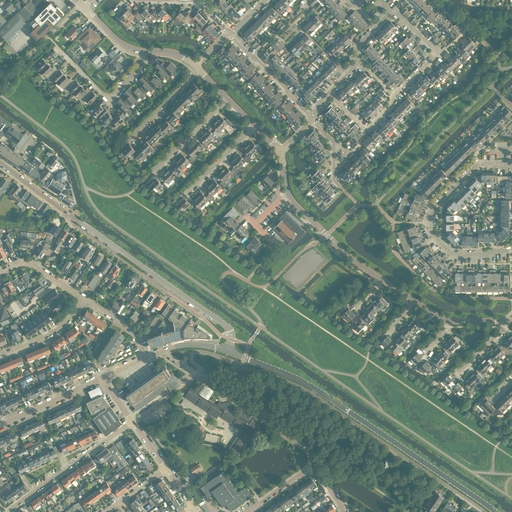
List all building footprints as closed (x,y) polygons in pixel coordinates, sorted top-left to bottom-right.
[(28,21),(39,10),(48,0),(47,0),(38,0),(34,4),(30,1),(24,6),(0,30),(0,34),(7,41),(27,20),(28,21)] [(290,7),(288,5),(283,0),(279,0),(278,2),(286,11),(290,7)] [(335,2),(332,0),(330,0),(325,5),(324,6),(328,10),(335,2)] [(423,0),(420,0),(414,7),(418,11),(425,4),(423,1),(423,0)] [(19,2),(14,6),(19,11),(24,6),(19,2)] [(223,12),(228,6),(225,2),(215,6),(217,9),(219,7),(220,8),(219,8),(223,12)] [(274,6),(282,15),(286,11),(278,2),(274,6)] [(339,6),(335,2),(328,10),(332,13),(339,6)] [(37,41),(60,18),(64,14),(57,7),(56,8),(51,3),(30,23),(35,29),(30,34),(37,41)] [(6,9),(13,17),(18,12),(11,4),(6,9)] [(226,13),(227,15),(234,8),(230,4),(228,6),(223,12),(225,14),(226,13)] [(427,6),(425,4),(418,11),(422,15),(431,6),(429,5),(427,6)] [(161,21),(163,19),(158,13),(156,11),(158,10),(153,5),(151,8),(153,10),(149,13),(155,19),(157,21),(159,19),(161,21)] [(161,10),(158,13),(163,19),(166,21),(168,19),(170,21),(172,18),(165,11),(166,10),(162,5),(159,8),(161,10)] [(135,22),(137,19),(132,14),(130,12),(131,11),(127,6),(124,9),(126,11),(123,14),(131,22),(133,20),(135,22)] [(144,21),(146,19),(141,13),(139,12),(140,10),(136,6),(133,8),(135,10),(132,14),(137,19),(140,22),(142,20),(144,21)] [(152,21),(155,19),(149,13),(148,11),(149,10),(144,6),(142,8),(144,10),(141,13),(146,19),(148,21),(150,19),(152,21)] [(336,17),(343,10),(339,6),(332,13),(336,17)] [(432,8),(431,6),(422,15),(426,19),(433,12),(431,9),(432,8)] [(267,11),(274,18),(278,14),(271,7),(267,11)] [(228,17),(230,19),(238,12),(234,8),(227,15),(229,16),(228,17)] [(177,25),(180,22),(185,17),(182,13),(184,11),(181,9),(177,13),(178,15),(171,22),(173,24),(175,23),(177,25)] [(186,25),(188,22),(194,17),(190,14),(192,12),(190,9),(185,13),(187,15),(185,17),(180,22),(182,25),(184,23),(186,25)] [(192,23),(195,25),(202,17),(199,14),(201,12),(199,9),(194,14),(195,15),(194,17),(188,22),(191,25),(192,23)] [(340,21),(344,17),(347,14),(343,10),(336,17),(340,21)] [(267,11),(263,15),(270,22),(274,18),(267,11)] [(347,18),(351,22),(358,15),(354,11),(351,15),(348,12),(347,14),(344,17),(346,19),(347,18)] [(436,14),(433,12),(426,19),(430,23),(432,21),(440,13),(439,11),(436,14)] [(233,21),(235,23),(241,16),(238,12),(230,19),(233,22),(233,21)] [(442,15),(440,13),(432,21),(436,25),(443,18),(440,16),(442,15)] [(131,22),(123,14),(120,17),(118,15),(115,18),(120,22),(121,21),(128,28),(131,26),(129,24),(131,22)] [(263,15),(259,19),(267,26),(270,22),(263,15)] [(310,19),(317,27),(321,23),(321,22),(318,20),(316,17),(314,15),(310,19)] [(351,22),(355,26),(362,19),(358,15),(351,22)] [(195,29),(200,34),(207,27),(206,25),(210,21),(208,19),(206,21),(202,17),(195,25),(197,27),(195,29)] [(436,25),(440,29),(448,21),(447,19),(445,21),(443,18),(436,25)] [(259,19),(256,22),(263,30),(267,26),(259,19)] [(314,31),(317,27),(310,19),(306,23),(314,31)] [(362,19),(355,26),(359,30),(360,29),(362,31),(368,25),(367,24),(362,19)] [(204,35),(206,37),(214,29),(211,26),(213,24),(210,21),(206,25),(207,27),(200,34),(202,37),(204,35)] [(444,33),(445,32),(451,27),(451,26),(448,24),(450,23),(448,21),(440,29),(444,33)] [(259,34),(263,30),(256,22),(252,26),(258,33),(259,34)] [(386,24),(394,33),(400,27),(395,23),(393,25),(391,22),(389,24),(387,23),(386,24)] [(314,31),(306,23),(302,27),(309,35),(314,31)] [(385,28),(383,30),(390,36),(394,33),(386,24),(384,26),(385,28)] [(254,37),(258,33),(252,26),(251,25),(247,29),(254,37)] [(452,25),(451,26),(451,27),(445,32),(449,36),(459,26),(458,25),(455,28),(452,25)] [(80,31),(75,26),(66,35),(71,40),(80,31)] [(459,26),(449,36),(454,40),(460,33),(458,31),(461,28),(459,26)] [(77,40),(88,51),(101,39),(90,27),(77,40)] [(214,29),(206,37),(208,39),(206,41),(209,43),(216,36),(217,37),(222,33),(219,30),(217,32),(214,29)] [(254,37),(247,29),(243,33),(245,35),(242,37),(247,42),(249,39),(250,40),(254,37)] [(380,30),(378,32),(387,40),(390,36),(383,30),(381,32),(380,30)] [(387,40),(378,32),(377,33),(378,35),(376,37),(383,44),(387,40)] [(301,37),(308,45),(312,41),(305,33),(301,37)] [(347,45),(348,46),(354,40),(353,38),(348,33),(346,36),(345,35),(341,38),(341,39),(347,45)] [(304,49),(308,45),(301,37),(297,41),(304,49)] [(343,49),(347,45),(341,39),(341,38),(340,37),(336,41),(343,49)] [(400,44),(404,48),(412,39),(410,38),(409,39),(407,37),(404,39),(400,44)] [(464,38),(462,40),(472,50),(478,43),(474,39),(472,41),(469,39),(467,41),(464,38)] [(414,41),(412,39),(404,48),(407,51),(411,47),(414,44),(412,42),(414,41)] [(468,53),(472,50),(462,40),(461,41),(464,44),(461,47),(463,48),(468,54),(468,53)] [(272,51),(275,55),(284,46),(281,43),(280,44),(277,41),(272,46),(275,49),(272,51)] [(297,41),(293,45),(300,52),(304,49),(297,41)] [(336,41),(332,45),(340,53),(343,49),(336,41)] [(364,55),(366,57),(374,48),(368,43),(364,47),(366,49),(363,52),(365,54),(364,55)] [(225,58),(236,47),(233,45),(227,51),(223,47),(216,54),(220,58),(222,56),(225,58)] [(293,53),(295,55),(296,56),(300,52),(293,45),(289,49),(293,53)] [(340,53),(332,45),(326,51),(331,56),(333,54),(336,57),(340,53)] [(229,59),(231,61),(237,55),(235,53),(238,50),(236,47),(225,58),(227,61),(229,59)] [(413,49),(411,47),(407,51),(404,54),(408,58),(416,50),(415,48),(413,49)] [(377,52),(374,48),(366,57),(367,58),(369,57),(371,59),(377,52)] [(457,48),(456,49),(466,59),(470,55),(468,53),(468,54),(463,48),(460,51),(457,48)] [(49,58),(56,52),(53,49),(47,56),(49,58)] [(105,55),(100,49),(91,59),(96,64),(101,60),(104,63),(107,60),(104,57),(105,55)] [(462,63),(466,59),(456,49),(454,51),(457,54),(455,56),(462,63)] [(418,55),(416,53),(418,51),(416,50),(408,58),(411,61),(418,55)] [(263,60),(267,64),(268,62),(275,55),(272,51),(269,54),(266,51),(261,56),(264,60),(263,60)] [(371,62),(373,64),(380,57),(381,56),(377,52),(371,59),(373,61),(371,62)] [(231,64),(234,67),(244,56),(242,54),(239,57),(237,55),(231,61),(232,63),(231,64)] [(111,61),(103,68),(108,72),(110,70),(115,76),(124,68),(117,60),(120,57),(117,55),(111,61)] [(275,55),(268,62),(272,66),(279,59),(275,55)] [(421,60),(418,58),(420,56),(418,55),(411,61),(410,63),(416,69),(420,64),(418,62),(421,60)] [(238,68),(239,70),(246,64),(244,62),(247,58),(244,56),(234,67),(236,70),(238,68)] [(458,67),(462,63),(455,56),(452,59),(449,56),(448,57),(458,67)] [(372,69),(373,71),(383,61),(380,57),(373,64),(375,66),(372,69)] [(460,69),(458,67),(448,57),(446,59),(449,62),(447,64),(452,70),(456,73),(460,69)] [(41,72),(48,64),(42,58),(35,66),(41,72)] [(283,63),(279,59),(272,66),(275,70),(283,63)] [(328,66),(336,73),(340,69),(333,61),(328,66)] [(387,64),(383,61),(373,71),(375,72),(378,69),(380,71),(387,64)] [(162,63),(159,66),(169,76),(172,73),(174,75),(179,70),(173,65),(172,66),(170,64),(166,67),(162,63)] [(246,64),(239,70),(241,72),(240,73),(242,76),(253,65),(251,63),(248,66),(246,64)] [(287,67),(286,66),(283,63),(275,70),(279,74),(280,73),(287,67)] [(440,65),(449,75),(451,74),(449,73),(452,70),(447,64),(445,63),(443,65),(441,64),(440,65)] [(41,72),(48,79),(57,70),(54,67),(52,68),(48,64),(41,72)] [(169,76),(159,66),(157,64),(154,67),(159,71),(155,75),(161,80),(164,77),(166,79),(169,76)] [(390,68),(387,64),(380,71),(382,73),(379,76),(381,78),(390,68)] [(253,65),(242,76),(245,79),(247,77),(248,79),(255,73),(253,70),(256,67),(253,65)] [(280,73),(284,77),(291,69),(287,65),(286,66),(287,67),(280,73)] [(439,69),(437,71),(444,78),(447,75),(448,76),(449,75),(440,65),(438,67),(439,69)] [(328,66),(325,69),(332,77),(336,73),(328,66)] [(394,72),(390,68),(381,78),(382,79),(385,76),(387,78),(394,72)] [(284,77),(288,80),(288,81),(294,74),(295,73),(291,69),(284,77)] [(325,69),(321,73),(328,80),(332,77),(325,69)] [(53,79),(57,83),(65,75),(60,71),(59,72),(57,70),(48,79),(49,78),(52,80),(53,79)] [(433,72),(432,74),(441,83),(442,82),(441,81),(444,78),(437,71),(435,73),(433,72)] [(358,74),(367,83),(372,77),(368,73),(366,75),(363,72),(361,74),(360,73),(358,74)] [(388,85),(398,75),(397,75),(394,72),(387,78),(389,80),(386,83),(388,85)] [(321,73),(317,77),(324,84),(328,80),(321,73)] [(249,85),(252,87),(263,76),(260,74),(257,77),(255,75),(248,81),(250,83),(249,85)] [(287,81),(291,86),(293,84),(295,86),(299,82),(300,80),(294,74),(288,81),(288,80),(287,81)] [(358,77),(356,79),(363,86),(367,83),(358,74),(357,76),(358,77)] [(400,84),(405,80),(399,74),(397,75),(398,75),(388,85),(389,87),(394,82),(396,84),(398,82),(400,84)] [(431,77),(429,79),(433,83),(436,86),(439,83),(440,84),(441,83),(432,74),(430,75),(431,77)] [(57,83),(64,90),(73,81),(70,77),(69,79),(65,75),(57,83)] [(144,79),(154,89),(157,86),(159,88),(162,84),(155,77),(151,80),(147,76),(144,79)] [(256,89),(258,90),(264,84),(262,82),(265,79),(263,76),(252,87),(254,90),(256,89)] [(421,76),(419,77),(429,87),(433,83),(429,79),(426,76),(423,78),(421,76)] [(151,92),(154,89),(144,79),(142,77),(139,80),(143,84),(140,88),(146,93),(149,90),(151,92)] [(317,77),(313,81),(321,88),(324,84),(317,77)] [(419,80),(416,83),(423,89),(426,87),(428,88),(429,87),(419,77),(417,79),(419,80)] [(353,80),(351,82),(358,88),(359,90),(363,86),(356,79),(354,82),(353,80)] [(81,86),(77,82),(76,83),(73,81),(64,90),(67,92),(68,91),(72,95),(74,93),(74,94),(81,86)] [(309,85),(310,86),(310,85),(317,92),(321,88),(313,81),(309,85)] [(188,91),(197,99),(200,96),(198,94),(201,91),(203,93),(205,91),(199,84),(196,86),(192,82),(190,85),(192,87),(188,91)] [(348,82),(346,84),(354,92),(358,88),(351,82),(349,84),(348,82)] [(258,94),(260,96),(271,85),(269,83),(266,86),(264,84),(258,90),(259,92),(258,94)] [(425,91),(423,89),(416,83),(414,85),(412,84),(411,85),(421,95),(425,91)] [(346,87),(344,89),(351,96),(354,92),(346,84),(344,85),(346,87)] [(271,85),(260,96),(263,99),(265,98),(266,99),(273,93),(271,91),(274,88),(271,85)] [(310,85),(310,86),(307,89),(314,97),(318,93),(317,92),(310,85)] [(423,97),(421,95),(411,85),(409,87),(412,90),(410,92),(412,94),(415,98),(417,99),(418,101),(423,97)] [(81,86),(74,94),(81,101),(90,91),(87,88),(85,90),(81,86)] [(130,87),(127,90),(137,100),(140,97),(142,99),(145,96),(138,88),(134,91),(130,87)] [(387,91),(382,87),(376,93),(378,94),(385,101),(386,99),(385,98),(387,96),(384,93),(387,91)] [(314,97),(307,89),(303,93),(304,94),(301,97),(306,101),(308,99),(310,101),(314,97)] [(340,89),(339,91),(347,99),(351,96),(344,89),(342,91),(340,89)] [(139,102),(137,100),(127,90),(124,93),(128,97),(125,101),(130,106),(134,103),(135,105),(139,102)] [(90,91),(81,101),(83,103),(86,100),(90,105),(98,97),(93,92),(92,94),(90,91)] [(194,103),(197,99),(188,91),(184,94),(182,92),(180,95),(182,97),(189,103),(191,100),(194,103)] [(347,99),(339,91),(337,92),(339,94),(336,96),(343,103),(347,99)] [(267,103),(269,105),(280,94),(278,92),(275,95),(273,93),(266,99),(268,101),(267,103)] [(280,94),(269,105),(272,108),(274,107),(275,108),(282,102),(280,100),(283,97),(280,94)] [(383,103),(385,101),(378,94),(374,98),(376,99),(382,106),(384,104),(383,103)] [(189,103),(182,97),(178,100),(176,98),(174,101),(182,109),(185,107),(187,109),(191,105),(189,103)] [(412,112),(416,108),(416,107),(406,97),(404,99),(406,100),(403,103),(410,109),(412,112)] [(92,109),(95,112),(93,114),(97,117),(99,115),(104,110),(101,106),(105,102),(102,99),(92,109)] [(120,99),(117,102),(121,106),(118,110),(119,111),(124,115),(127,112),(129,114),(132,111),(120,99)] [(380,108),(382,106),(376,99),(372,103),(380,111),(382,109),(380,108)] [(182,109),(174,101),(172,103),(174,105),(170,109),(178,118),(181,114),(179,112),(182,109)] [(281,115),(291,104),(289,101),(286,104),(284,102),(278,108),(279,110),(278,112),(281,115)] [(329,117),(336,111),(334,109),(336,106),(332,103),(326,109),(328,111),(325,114),(329,117)] [(377,111),(379,113),(380,111),(372,103),(368,106),(375,113),(377,111)] [(407,112),(410,109),(403,103),(401,105),(399,103),(398,105),(407,115),(409,114),(407,112)] [(291,104),(281,115),(283,117),(285,116),(287,118),(293,111),(291,109),(294,106),(291,104)] [(406,116),(407,115),(398,105),(396,107),(397,108),(395,111),(402,117),(405,115),(406,116)] [(375,117),(373,115),(375,113),(368,106),(365,110),(373,118),(375,117)] [(511,114),(505,107),(501,111),(508,117),(509,116),(511,114)] [(107,113),(108,112),(105,109),(104,110),(99,115),(104,121),(103,123),(106,126),(112,120),(113,119),(107,113)] [(178,118),(170,109),(167,111),(169,113),(166,117),(174,126),(178,123),(175,121),(178,118)] [(287,121),(290,123),(300,113),(298,110),(295,113),(293,111),(287,118),(288,119),(287,121)] [(361,113),(368,120),(370,118),(372,120),(373,118),(365,110),(361,113)] [(113,125),(116,128),(124,121),(123,120),(126,117),(124,115),(119,111),(116,114),(117,115),(113,119),(112,120),(115,123),(113,125)] [(338,113),(336,111),(329,117),(332,121),(339,114),(341,116),(342,114),(339,111),(338,113)] [(399,120),(402,117),(395,111),(393,113),(391,112),(390,113),(399,123),(400,122),(399,120)] [(498,114),(504,121),(507,118),(508,119),(510,118),(509,116),(508,117),(501,111),(498,114)] [(300,113),(290,123),(292,126),(291,127),(295,131),(300,126),(298,124),(302,120),(300,118),(303,115),(300,113)] [(395,127),(399,123),(390,113),(388,115),(391,118),(388,120),(395,127)] [(332,124),(335,126),(341,119),(339,117),(341,116),(339,114),(332,121),(329,124),(331,125),(332,124)] [(504,121),(498,114),(494,118),(501,125),(502,124),(504,121)] [(217,121),(223,128),(228,124),(229,126),(232,123),(227,119),(225,121),(221,117),(217,121)] [(502,124),(501,125),(494,118),(490,122),(497,128),(500,126),(501,127),(503,125),(502,124)] [(343,121),(341,119),(335,126),(337,129),(336,130),(337,131),(347,121),(345,120),(343,121)] [(391,131),(395,127),(388,120),(386,123),(383,120),(381,121),(391,131)] [(157,125),(166,134),(169,131),(171,133),(175,129),(166,121),(162,125),(160,123),(157,125)] [(216,130),(214,132),(219,136),(223,132),(221,130),(223,128),(217,121),(212,126),(216,130)] [(348,123),(347,121),(337,131),(338,132),(339,131),(342,133),(349,127),(347,125),(348,123)] [(387,135),(391,131),(381,121),(380,123),(383,126),(380,128),(387,135)] [(493,132),(495,131),(497,128),(490,122),(487,125),(493,132)] [(163,137),(166,134),(157,125),(154,129),(151,127),(149,129),(158,138),(161,135),(163,137)] [(496,132),(495,131),(493,132),(487,125),(483,129),(490,136),(493,133),(494,134),(496,132)] [(10,126),(3,135),(14,142),(9,149),(12,151),(14,148),(16,145),(16,144),(18,142),(20,139),(22,136),(23,135),(10,126)] [(347,135),(347,136),(351,139),(357,132),(355,130),(357,129),(354,126),(352,127),(354,129),(347,135)] [(351,129),(349,127),(342,133),(344,136),(343,137),(344,139),(347,136),(347,135),(354,129),(352,127),(351,129)] [(490,136),(483,129),(481,127),(478,130),(480,132),(486,139),(487,138),(490,136)] [(383,139),(387,135),(380,128),(378,131),(375,128),(373,129),(383,139)] [(158,138),(149,129),(147,131),(149,133),(145,137),(154,146),(157,142),(155,140),(158,138)] [(382,140),(383,139),(373,129),(372,131),(373,132),(371,135),(378,142),(380,139),(382,140)] [(208,130),(204,134),(211,141),(215,137),(217,138),(219,136),(214,132),(212,134),(208,130)] [(312,144),(319,138),(316,136),(318,134),(314,130),(309,135),(306,133),(301,138),(307,144),(310,142),(312,144)] [(357,132),(351,139),(354,143),(353,144),(355,146),(359,142),(357,140),(363,134),(362,132),(359,134),(357,132)] [(487,141),(489,139),(487,138),(486,139),(480,132),(476,136),(483,143),(485,140),(487,141)] [(204,142),(201,144),(206,149),(208,147),(207,145),(211,141),(204,134),(200,138),(204,142)] [(375,144),(378,142),(371,135),(368,137),(367,136),(365,137),(375,147),(376,146),(375,144)] [(472,140),(478,145),(477,145),(478,145),(482,149),(483,148),(480,145),(483,143),(476,136),(472,139),(472,140)] [(375,147),(365,137),(364,139),(365,140),(363,143),(366,146),(364,148),(369,153),(371,151),(370,150),(372,147),(374,148),(375,147)] [(322,142),(319,138),(312,144),(308,148),(312,152),(314,150),(317,152),(323,146),(321,143),(322,142)] [(467,142),(474,148),(475,148),(477,145),(478,145),(472,140),(472,139),(471,138),(467,142)] [(137,145),(146,154),(149,151),(151,153),(154,150),(146,141),(142,145),(139,143),(137,145)] [(248,146),(254,153),(259,148),(261,150),(263,148),(258,143),(256,145),(252,141),(248,146)] [(195,142),(191,147),(198,154),(202,150),(204,151),(206,149),(201,144),(199,146),(195,142)] [(474,151),(476,149),(475,148),(474,148),(467,142),(464,146),(470,152),(473,150),(474,151)] [(18,151),(14,148),(12,151),(9,149),(0,143),(0,156),(19,169),(25,160),(27,157),(23,154),(20,159),(15,155),(18,151)] [(123,155),(125,153),(131,160),(135,156),(133,153),(135,151),(129,145),(127,147),(125,145),(118,151),(123,155)] [(146,158),(144,156),(146,154),(137,145),(135,147),(137,150),(135,151),(136,151),(135,151),(133,153),(135,156),(142,162),(146,158)] [(251,157),(254,153),(248,146),(244,150),(247,154),(245,156),(250,161),(252,158),(251,157)] [(327,149),(323,146),(317,152),(313,156),(317,160),(319,157),(322,160),(319,162),(321,165),(327,159),(325,157),(328,154),(326,151),(327,149)] [(467,156),(468,155),(470,152),(464,146),(460,149),(467,156)] [(194,158),(198,154),(191,147),(187,151),(191,156),(189,158),(194,162),(196,160),(194,158)] [(374,159),(363,149),(359,152),(362,154),(360,157),(366,163),(370,160),(371,162),(374,159)] [(467,158),(469,156),(468,155),(467,156),(460,149),(456,153),(463,159),(466,157),(467,158)] [(460,162),(463,159),(456,153),(453,156),(459,163),(460,162)] [(248,163),(250,161),(245,156),(243,158),(239,154),(235,159),(242,166),(246,161),(248,163)] [(49,164),(53,168),(57,162),(59,158),(55,156),(53,159),(49,164)] [(192,164),(194,162),(189,158),(187,160),(183,156),(179,160),(186,167),(190,163),(192,164)] [(460,165),(462,163),(460,162),(459,163),(453,156),(449,160),(456,167),(458,164),(460,165)] [(366,163),(360,157),(358,159),(356,157),(354,159),(364,168),(365,167),(364,166),(366,163)] [(33,168),(36,170),(41,162),(35,158),(33,161),(32,160),(30,163),(25,160),(19,169),(19,170),(25,173),(27,175),(30,170),(31,169),(32,169),(33,168)] [(234,167),(232,169),(237,174),(239,171),(238,170),(242,166),(235,159),(230,163),(234,167)] [(352,164),(359,170),(362,168),(363,170),(364,168),(354,159),(353,160),(354,162),(352,164)] [(179,169),(177,171),(181,175),(184,173),(182,171),(186,167),(179,160),(175,164),(179,169)] [(453,169),(456,167),(449,160),(445,164),(452,170),(453,169)] [(347,166),(357,176),(358,174),(357,173),(359,170),(352,164),(350,166),(349,164),(347,166)] [(452,172),(454,170),(453,169),(452,170),(445,164),(442,167),(448,174),(451,171),(452,172)] [(356,177),(357,176),(347,166),(346,167),(347,169),(345,171),(352,178),(354,175),(356,177)] [(53,172),(45,167),(39,175),(35,180),(43,185),(46,181),(53,172)] [(237,174),(232,169),(230,171),(226,167),(222,171),(229,178),(230,179),(232,177),(231,176),(233,174),(235,176),(237,174)] [(171,168),(166,173),(173,180),(178,175),(179,177),(181,175),(177,171),(175,172),(171,168)] [(27,175),(31,177),(34,180),(39,173),(32,169),(31,171),(30,170),(27,175)] [(315,181),(318,183),(324,177),(322,174),(323,173),(319,169),(314,174),(312,172),(307,177),(313,183),(315,181)] [(436,173),(443,179),(444,178),(447,176),(440,169),(436,173)] [(60,171),(55,174),(55,179),(60,182),(64,180),(65,174),(60,171)] [(224,182),(229,178),(222,171),(218,175),(223,180),(220,183),(225,187),(227,185),(224,182)] [(273,188),(275,186),(277,184),(277,175),(273,171),(269,176),(268,175),(261,182),(267,189),(271,185),(273,188)] [(337,175),(341,178),(343,181),(345,179),(348,181),(352,178),(345,171),(343,173),(341,171),(337,175)] [(169,184),(173,180),(166,173),(162,177),(166,181),(164,183),(168,188),(171,186),(169,184)] [(443,182),(445,180),(444,178),(443,179),(436,173),(433,176),(439,183),(442,180),(443,182)] [(478,177),(476,179),(480,183),(481,182),(486,182),(486,174),(481,174),(481,177),(478,177)] [(499,182),(499,176),(496,176),(496,174),(491,174),(491,182),(496,182),(496,184),(500,184),(500,182),(499,182)] [(437,186),(439,183),(433,176),(429,180),(435,187),(437,186)] [(320,188),(322,191),(323,191),(329,185),(326,182),(328,181),(324,177),(318,183),(314,187),(318,191),(320,188)] [(0,195),(4,189),(6,190),(11,184),(4,179),(1,183),(0,182),(0,195)] [(68,182),(64,183),(65,186),(63,186),(52,179),(47,187),(58,195),(59,194),(67,196),(67,195),(72,194),(68,182)] [(168,188),(164,183),(162,185),(156,179),(154,181),(152,179),(145,186),(147,188),(148,187),(152,191),(153,189),(157,193),(159,191),(163,186),(167,190),(168,188)] [(478,189),(482,185),(480,183),(476,179),(472,183),(478,189)] [(436,189),(438,187),(437,186),(435,187),(429,180),(425,184),(432,190),(435,188),(436,189)] [(215,181),(210,185),(217,192),(221,187),(223,189),(225,187),(220,183),(219,185),(215,181)] [(468,186),(470,188),(477,194),(480,191),(472,183),(468,186)] [(20,189),(18,187),(16,184),(7,194),(16,202),(20,198),(15,194),(20,189)] [(429,193),(432,190),(425,184),(422,187),(428,194),(429,193)] [(213,196),(217,192),(210,185),(206,189),(210,193),(208,196),(212,200),(215,198),(213,196)] [(333,188),(329,185),(323,191),(322,191),(318,195),(322,199),(325,196),(327,199),(325,201),(327,203),(332,198),(330,196),(334,192),(331,190),(333,188)] [(429,196),(431,194),(429,193),(428,194),(422,187),(418,191),(425,198),(427,195),(429,196)] [(478,196),(477,194),(470,188),(466,191),(472,197),(474,199),(478,196)] [(30,204),(35,197),(27,190),(20,200),(27,206),(29,203),(30,204)] [(257,200),(259,198),(250,190),(235,205),(242,212),(248,206),(251,210),(259,202),(257,200)] [(469,201),(472,197),(466,191),(463,195),(469,201)] [(202,193),(197,198),(204,205),(208,200),(210,202),(212,200),(208,196),(206,197),(202,193)] [(405,193),(403,198),(423,207),(424,204),(421,203),(422,201),(423,202),(425,199),(420,195),(419,194),(417,198),(413,197),(412,201),(409,199),(410,195),(405,193)] [(459,198),(465,204),(469,201),(463,195),(459,198)] [(69,206),(72,201),(64,196),(61,201),(69,206)] [(187,207),(190,210),(193,207),(183,197),(181,198),(179,196),(172,203),(178,209),(179,208),(180,209),(183,206),(186,209),(187,207)] [(39,200),(35,197),(30,204),(29,203),(27,206),(30,208),(31,205),(34,207),(39,200)] [(204,205),(197,198),(193,202),(197,206),(195,208),(200,213),(202,211),(200,209),(204,205)] [(403,198),(400,203),(406,206),(407,202),(410,203),(409,207),(418,211),(419,209),(421,210),(423,207),(403,198)] [(460,206),(461,208),(465,204),(459,198),(455,202),(460,206)] [(36,209),(35,210),(34,211),(36,212),(43,203),(39,200),(34,207),(36,209)] [(460,206),(455,202),(453,200),(450,204),(456,210),(460,206)] [(36,216),(38,217),(39,218),(40,215),(41,216),(48,206),(44,203),(36,216)] [(400,203),(398,208),(418,217),(420,214),(417,213),(418,211),(409,207),(407,210),(404,209),(406,206),(400,203)] [(446,212),(446,215),(452,215),(452,214),(456,210),(450,204),(446,207),(448,210),(446,212)] [(234,223),(232,221),(236,217),(236,216),(238,214),(233,208),(223,218),(225,220),(220,225),(223,228),(225,226),(232,234),(240,226),(236,221),(234,223)] [(418,217),(398,208),(396,213),(401,216),(402,213),(405,215),(405,217),(414,221),(415,219),(417,220),(418,217)] [(294,246),(300,240),(305,234),(306,234),(306,233),(306,232),(305,231),(304,230),(302,229),(300,226),(303,223),(287,210),(274,223),(276,225),(274,228),(289,243),(288,244),(290,246),(291,247),(292,247),(293,247),(294,246)] [(55,225),(50,232),(55,235),(60,228),(55,225)] [(240,226),(232,234),(231,235),(233,238),(236,235),(241,240),(249,232),(241,225),(240,226)] [(399,238),(417,231),(420,230),(418,227),(416,228),(415,226),(406,229),(407,233),(404,234),(403,230),(397,233),(399,238)] [(510,234),(507,232),(510,230),(510,226),(503,226),(503,228),(499,232),(506,238),(510,234)] [(64,230),(56,242),(56,243),(60,245),(60,244),(62,242),(64,240),(68,233),(64,230)] [(452,231),(452,230),(446,230),(446,233),(448,235),(446,238),(450,242),(456,235),(452,231)] [(420,232),(418,233),(417,231),(399,238),(401,243),(407,241),(406,238),(409,237),(410,240),(421,235),(420,232)] [(499,240),(502,242),(506,238),(499,232),(496,236),(494,236),(494,242),(497,242),(499,240)] [(6,238),(2,241),(9,254),(14,252),(10,244),(13,243),(8,234),(5,236),(6,238)] [(70,247),(76,239),(71,235),(66,244),(70,247)] [(401,243),(403,248),(421,241),(420,239),(423,238),(421,235),(410,240),(411,243),(408,244),(407,241),(401,243)] [(462,239),(461,239),(460,239),(456,235),(450,242),(454,245),(456,243),(458,245),(462,245),(462,239)] [(264,246),(255,237),(245,246),(250,251),(253,248),(257,253),(259,251),(260,250),(264,246)] [(78,251),(83,243),(78,240),(73,248),(78,251)] [(421,241),(403,248),(405,253),(410,251),(410,249),(413,247),(414,250),(425,245),(424,242),(422,243),(421,241)] [(47,250),(50,246),(45,243),(43,247),(40,245),(34,254),(40,257),(43,252),(44,249),(47,250)] [(56,243),(52,249),(57,253),(62,246),(60,245),(56,243)] [(89,259),(94,251),(86,246),(79,256),(87,261),(89,259)] [(416,264),(431,248),(429,246),(427,248),(426,247),(419,254),(420,255),(418,258),(416,256),(412,260),(416,264)] [(433,254),(432,253),(434,251),(431,248),(416,264),(420,268),(433,254)] [(96,268),(97,266),(103,257),(98,254),(92,262),(90,265),(96,268)] [(420,268),(424,272),(428,267),(426,265),(428,263),(430,265),(439,256),(437,254),(435,256),(433,254),(420,268)] [(441,258),(439,256),(430,265),(433,268),(431,270),(428,267),(424,272),(427,276),(441,262),(440,260),(441,258)] [(65,259),(59,267),(61,268),(60,269),(61,269),(60,271),(63,273),(64,272),(65,272),(71,263),(67,260),(65,259)] [(96,273),(90,282),(87,286),(93,290),(102,277),(101,277),(111,263),(106,260),(97,273),(96,273)] [(427,276),(431,279),(435,275),(434,273),(436,271),(438,273),(447,264),(444,261),(443,263),(441,262),(427,276)] [(79,269),(74,265),(73,266),(71,264),(67,269),(70,271),(67,276),(72,279),(79,270),(79,269)] [(449,270),(449,269),(447,268),(449,266),(447,264),(438,273),(439,274),(437,277),(435,275),(431,279),(435,283),(449,270)] [(113,278),(120,269),(114,265),(108,274),(113,278)] [(451,272),(453,270),(450,267),(449,269),(449,270),(435,283),(439,287),(443,283),(441,281),(444,279),(445,280),(453,273),(451,272)] [(28,276),(28,275),(27,272),(25,272),(19,276),(21,279),(19,281),(17,278),(12,282),(15,287),(21,283),(22,284),(25,283),(24,283),(30,279),(28,276)] [(27,287),(33,283),(30,278),(30,279),(24,283),(25,283),(22,284),(21,283),(15,287),(19,292),(24,288),(23,287),(26,285),(27,287)] [(107,286),(110,288),(115,281),(111,279),(107,286)] [(134,281),(134,280),(133,279),(132,279),(131,279),(127,285),(134,290),(136,287),(134,286),(137,282),(134,281)] [(11,293),(15,291),(10,281),(9,281),(8,281),(6,282),(6,283),(3,284),(4,285),(1,287),(4,294),(8,292),(8,293),(10,292),(11,293)] [(40,285),(28,293),(31,298),(43,290),(40,285)] [(148,289),(143,286),(130,303),(135,307),(148,289)] [(56,290),(45,298),(50,304),(53,302),(52,300),(58,296),(57,294),(58,294),(56,290)] [(153,293),(152,292),(151,292),(141,305),(147,309),(156,296),(153,293)] [(376,305),(381,309),(385,305),(386,306),(388,304),(383,298),(380,300),(377,297),(373,301),(376,305)] [(160,309),(165,302),(162,300),(162,299),(161,298),(160,299),(160,298),(155,305),(151,311),(156,315),(160,309)] [(4,308),(0,300),(0,320),(8,316),(4,308)] [(54,309),(55,311),(61,306),(58,301),(52,306),(48,308),(46,307),(44,308),(48,313),(50,312),(50,311),(54,309)] [(110,308),(117,313),(120,307),(114,303),(110,308)] [(172,308),(172,307),(168,304),(159,318),(163,321),(153,334),(153,335),(154,336),(147,339),(151,348),(158,345),(164,343),(171,341),(178,339),(184,338),(192,338),(192,337),(194,336),(194,338),(202,338),(209,338),(209,333),(198,325),(197,326),(195,324),(196,323),(190,319),(190,320),(187,318),(188,318),(182,314),(182,315),(180,313),(180,312),(175,308),(174,309),(172,308)] [(366,308),(371,312),(373,315),(377,310),(378,312),(381,309),(376,305),(374,307),(371,304),(366,308)] [(348,322),(355,315),(349,309),(341,317),(343,319),(344,318),(348,322)] [(82,317),(81,319),(86,322),(87,320),(91,315),(86,311),(82,317)] [(136,311),(131,318),(134,320),(139,314),(136,311)] [(373,315),(371,312),(369,315),(365,311),(361,316),(364,319),(369,324),(375,317),(373,315)] [(45,313),(40,316),(46,324),(50,321),(45,313)] [(91,315),(87,320),(92,324),(96,318),(91,315)] [(40,316),(36,319),(41,327),(46,324),(40,316)] [(96,318),(92,324),(97,327),(101,321),(96,318)] [(369,324),(364,319),(362,321),(359,318),(354,322),(357,324),(354,327),(358,332),(366,325),(367,326),(369,324)] [(36,319),(31,322),(37,330),(41,327),(36,319)] [(407,325),(410,328),(415,333),(420,329),(420,328),(422,326),(417,321),(415,324),(412,320),(407,325)] [(101,321),(97,327),(102,330),(106,325),(106,324),(101,321)] [(31,322),(27,325),(33,334),(37,330),(31,322)] [(20,339),(17,331),(19,330),(15,324),(10,326),(13,332),(10,334),(13,342),(20,339)] [(27,325),(22,329),(28,337),(33,334),(27,325)] [(69,330),(74,336),(78,332),(74,327),(69,330)] [(416,334),(415,333),(410,328),(408,330),(405,327),(401,331),(406,337),(409,340),(416,334)] [(69,330),(64,334),(71,343),(76,339),(74,336),(69,330)] [(106,344),(114,350),(118,344),(119,344),(120,343),(119,342),(123,336),(122,335),(116,331),(106,344)] [(411,341),(409,340),(406,337),(404,339),(401,335),(396,340),(399,343),(404,348),(409,344),(409,343),(411,341)] [(392,340),(387,336),(384,339),(382,337),(377,342),(379,344),(380,343),(385,347),(392,340)] [(452,336),(447,340),(455,348),(459,344),(460,346),(463,343),(456,336),(453,338),(452,336)] [(56,340),(60,346),(65,342),(61,337),(56,340)] [(501,345),(510,354),(511,352),(511,350),(511,349),(511,343),(507,339),(503,343),(505,345),(503,347),(501,345)] [(60,346),(56,340),(51,344),(55,349),(60,346)] [(443,348),(452,357),(450,356),(453,353),(451,352),(455,348),(447,340),(443,345),(445,346),(443,348)] [(404,348),(399,343),(397,345),(394,342),(390,346),(398,354),(402,350),(404,348)] [(110,356),(114,350),(106,344),(97,358),(105,363),(109,357),(110,358),(111,357),(110,356)] [(498,345),(495,348),(493,350),(501,357),(504,354),(506,355),(509,353),(510,354),(501,345),(499,347),(498,345)] [(44,354),(45,354),(50,352),(48,346),(42,348),(44,354)] [(44,354),(42,348),(36,350),(39,357),(44,354)] [(436,355),(444,362),(448,359),(449,360),(452,357),(443,348),(444,350),(442,352),(441,350),(436,355)] [(39,357),(36,350),(31,352),(33,359),(39,357)] [(501,357),(493,350),(489,354),(490,356),(488,358),(496,365),(498,363),(497,361),(501,357)] [(25,355),(28,361),(33,359),(31,352),(25,355)] [(415,368),(422,361),(420,359),(422,357),(417,353),(410,360),(414,364),(412,365),(415,368)] [(444,362),(436,355),(432,359),(433,361),(431,363),(439,370),(442,367),(440,366),(444,362)] [(20,357),(14,359),(17,366),(23,363),(20,357)] [(496,365),(488,358),(486,360),(485,358),(480,363),(488,370),(492,366),(493,368),(496,365)] [(17,366),(14,359),(9,361),(11,368),(17,366)] [(83,362),(85,365),(88,371),(96,367),(92,360),(89,361),(89,360),(83,362)] [(3,364),(6,370),(11,368),(9,361),(3,364)] [(422,361),(415,368),(417,371),(419,369),(423,373),(425,371),(428,374),(432,370),(429,367),(430,365),(426,361),(424,363),(422,361)] [(488,370),(480,363),(476,367),(478,368),(476,370),(485,379),(483,378),(486,375),(484,374),(488,370)] [(82,374),(88,371),(85,365),(79,367),(82,374)] [(79,367),(74,370),(77,376),(82,374),(79,367)] [(132,404),(133,404),(133,403),(134,405),(133,406),(137,411),(167,389),(165,388),(167,387),(166,385),(169,383),(166,379),(171,376),(170,374),(166,369),(167,368),(166,367),(153,376),(149,379),(145,383),(141,385),(137,388),(127,396),(132,404)] [(71,379),(77,376),(74,370),(68,372),(71,379)] [(469,377),(477,384),(480,381),(482,382),(485,379),(476,370),(475,371),(477,372),(475,374),(473,372),(469,377)] [(66,381),(71,379),(68,372),(63,375),(66,381)] [(172,373),(170,374),(171,376),(166,379),(169,383),(166,385),(167,387),(171,392),(181,385),(172,373)] [(454,382),(452,380),(454,378),(449,374),(442,381),(446,385),(444,387),(447,389),(454,382)] [(55,387),(60,384),(57,378),(56,375),(51,378),(55,387)] [(60,384),(66,381),(63,375),(57,378),(60,384)] [(477,384),(469,377),(465,381),(466,383),(464,385),(469,389),(467,391),(471,395),(475,391),(473,388),(477,384)] [(25,378),(17,381),(20,387),(24,386),(23,383),(25,383),(27,381),(25,378)] [(42,385),(45,391),(50,389),(47,382),(42,385)] [(462,387),(458,382),(456,384),(454,382),(447,389),(445,391),(447,394),(451,390),(455,394),(456,393),(459,396),(460,394),(461,395),(462,394),(462,393),(464,391),(464,390),(463,390),(464,389),(464,388),(462,387)] [(216,405),(208,399),(214,391),(202,384),(197,392),(191,388),(189,391),(185,397),(216,418),(218,415),(241,430),(231,444),(228,448),(239,455),(251,437),(252,438),(259,429),(261,426),(240,412),(238,416),(224,406),(225,406),(224,403),(222,403),(220,402),(218,404),(216,404),(216,405)] [(39,394),(45,391),(42,385),(36,388),(39,394)] [(98,387),(87,392),(91,400),(101,396),(102,395),(98,387)] [(36,388),(31,390),(34,396),(39,394),(36,388)] [(28,399),(34,396),(31,390),(25,393),(28,399)] [(18,404),(23,401),(19,393),(14,395),(15,397),(18,404)] [(504,395),(502,396),(510,404),(511,402),(511,397),(508,393),(505,396),(504,395)] [(93,418),(105,435),(121,423),(110,407),(107,404),(101,396),(91,400),(86,403),(93,418)] [(490,400),(486,396),(478,404),(484,411),(491,404),(489,401),(490,400)] [(502,399),(500,401),(506,408),(510,404),(502,396),(501,398),(502,399)] [(12,406),(18,404),(15,397),(9,400),(12,406)] [(9,400),(4,403),(7,409),(12,406),(9,400)] [(504,415),(502,413),(506,408),(500,401),(497,404),(496,403),(494,404),(495,405),(497,407),(497,409),(497,415),(504,415)] [(79,402),(73,405),(76,411),(82,408),(79,402)] [(494,406),(491,404),(484,411),(488,415),(494,409),(497,409),(497,407),(495,405),(494,406)] [(73,405),(68,407),(71,414),(76,411),(73,405)] [(68,407),(62,410),(65,416),(71,414),(68,407)] [(62,410),(57,412),(60,419),(65,416),(62,410)] [(57,412),(51,415),(54,421),(60,419),(57,412)] [(54,421),(51,415),(46,417),(49,424),(54,421)] [(41,420),(35,422),(38,429),(44,426),(41,420)] [(35,422),(30,425),(33,431),(38,429),(35,422)] [(30,425),(24,427),(27,434),(33,431),(30,425)] [(27,434),(24,427),(19,430),(17,431),(19,435),(21,434),(22,436),(27,434)] [(90,429),(87,430),(91,439),(97,436),(94,430),(92,431),(90,429)] [(91,439),(87,430),(82,433),(86,442),(91,439)] [(14,432),(8,435),(11,441),(17,439),(14,432)] [(86,442),(82,433),(76,435),(77,438),(80,444),(86,442)] [(8,435),(3,437),(6,444),(11,441),(8,435)] [(74,447),(80,444),(77,438),(72,441),(74,447)] [(69,450),(74,447),(72,441),(66,443),(69,450)] [(128,446),(132,452),(138,447),(134,442),(131,444),(129,442),(127,443),(129,446),(128,446)] [(63,452),(69,450),(66,443),(60,446),(59,444),(56,445),(60,453),(63,451),(63,452)] [(117,472),(121,469),(128,464),(114,445),(108,450),(107,448),(102,452),(106,458),(108,460),(112,457),(119,467),(115,470),(117,472)] [(57,455),(56,454),(59,453),(55,446),(50,449),(49,448),(47,449),(48,451),(51,458),(57,455)] [(132,452),(136,457),(142,452),(138,447),(132,452)] [(48,451),(43,454),(46,460),(51,458),(48,451)] [(101,462),(106,458),(102,452),(97,456),(98,457),(95,459),(99,465),(101,463),(100,462),(101,462)] [(139,462),(146,457),(142,452),(136,457),(139,462)] [(41,463),(38,456),(37,454),(31,457),(32,459),(35,465),(41,463)] [(38,456),(41,463),(46,460),(43,454),(38,456)] [(141,464),(143,467),(149,462),(146,457),(139,462),(137,463),(139,465),(141,464)] [(32,459),(27,461),(30,468),(35,465),(32,459)] [(96,465),(97,466),(99,465),(95,459),(93,461),(92,459),(87,463),(91,469),(96,465)] [(27,461),(22,464),(25,470),(30,468),(27,461)] [(144,469),(147,472),(153,468),(149,462),(143,467),(141,468),(142,470),(144,469)] [(87,463),(82,466),(86,472),(91,469),(87,463)] [(16,466),(19,473),(25,470),(22,464),(16,466)] [(190,470),(193,473),(200,468),(197,464),(190,470)] [(82,466),(77,470),(81,476),(86,472),(82,466)] [(80,480),(78,477),(81,476),(77,470),(72,474),(76,479),(78,482),(80,480)] [(246,486),(238,492),(223,471),(200,487),(208,497),(211,495),(213,493),(223,507),(226,504),(230,511),(252,495),(246,486)] [(72,474),(67,477),(71,483),(76,479),(72,474)] [(134,476),(129,479),(133,485),(138,482),(134,476)] [(71,483),(67,477),(62,481),(66,487),(71,483)] [(129,479),(124,483),(128,489),(133,485),(129,479)] [(308,482),(313,489),(317,487),(312,479),(308,482)] [(166,485),(162,480),(155,485),(159,490),(166,485)] [(304,485),(309,492),(313,489),(308,482),(304,485)] [(23,483),(19,486),(23,492),(28,489),(23,483)] [(102,487),(106,493),(111,489),(107,483),(102,487)] [(123,492),(119,486),(117,483),(114,485),(116,488),(114,490),(118,496),(123,492)] [(123,492),(128,489),(124,483),(119,486),(123,492)] [(57,485),(52,488),(56,494),(61,490),(57,485)] [(159,490),(163,495),(169,490),(166,485),(159,490)] [(300,487),(305,495),(309,492),(304,485),(300,487)] [(18,495),(23,492),(19,486),(14,490),(18,495)] [(101,496),(106,493),(102,487),(97,490),(101,496)] [(296,490),(301,498),(305,495),(300,487),(296,490)] [(52,488),(47,492),(51,497),(56,494),(52,488)] [(13,499),(18,495),(14,490),(9,493),(13,499)] [(96,500),(101,496),(97,490),(92,494),(96,500)] [(166,500),(173,495),(169,490),(163,495),(165,498),(163,499),(165,501),(166,500)] [(292,493),(297,501),(301,498),(296,490),(292,493)] [(13,499),(9,493),(8,491),(3,495),(8,502),(13,499)] [(426,504),(435,510),(445,497),(435,491),(426,504)] [(46,501),(51,497),(47,492),(42,496),(46,501)] [(292,493),(288,496),(293,503),(297,501),(292,493)] [(92,494),(87,497),(92,503),(96,500),(92,494)] [(170,505),(177,500),(173,495),(166,500),(170,505)] [(42,496),(37,499),(41,505),(46,501),(42,496)] [(293,503),(288,496),(284,499),(289,506),(293,503)] [(86,507),(92,503),(87,497),(83,501),(81,499),(79,500),(82,505),(84,504),(86,507)] [(129,504),(133,509),(140,504),(142,502),(138,497),(129,504)] [(41,505),(37,499),(31,503),(35,508),(41,505)] [(284,499),(280,501),(285,509),(289,506),(284,499)] [(170,505),(174,510),(180,505),(177,500),(170,505)] [(276,504),(281,511),(285,509),(280,501),(276,504)] [(453,511),(458,506),(454,503),(453,504),(448,501),(443,508),(448,511),(453,511)] [(329,507),(327,509),(329,511),(333,511),(335,511),(330,503),(328,505),(329,507)]
